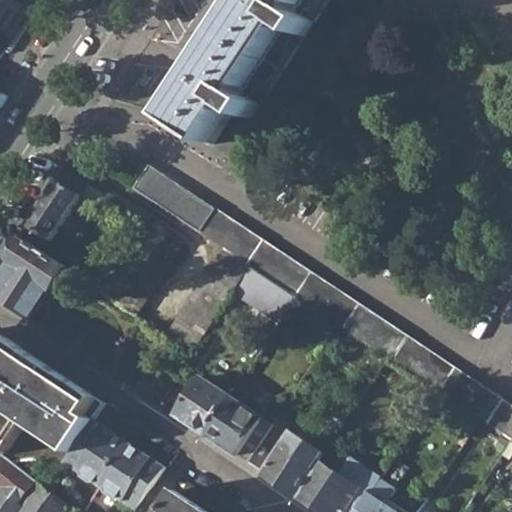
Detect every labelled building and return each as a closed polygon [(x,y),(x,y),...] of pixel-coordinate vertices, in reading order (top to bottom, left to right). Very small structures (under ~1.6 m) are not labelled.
[(0,0),(0,26),(17,0),(0,0)] [(511,0),(253,0),(249,6),(177,118),(214,141),(236,107),(252,118),(310,28),(328,0),(511,0)] [(133,188),(201,234),(225,249),(255,269),(272,280),(290,292),(301,300),(341,327),(505,436),(511,421),(511,407),(148,167),(133,188)] [(26,229),(50,244),(88,187),(64,171),(26,229)] [(111,298),(137,315),(183,246),(157,230),(124,280),(111,298)] [(0,280),(0,294),(34,317),(67,269),(20,238),(5,260),(11,264),(0,280)] [(255,269),(225,249),(168,335),(197,354),(238,295),(255,269)] [(290,292),(272,280),(255,269),(238,295),(283,326),(301,300),(290,292)] [(111,298),(124,280),(110,271),(104,279),(94,272),(87,282),(111,298)] [(0,453),(14,464),(37,460),(57,474),(69,457),(94,420),(105,403),(0,333),(0,453)] [(144,391),(163,404),(177,383),(158,371),(144,391)] [(180,416),(209,435),(235,398),(205,378),(180,416)] [(209,435),(241,457),(267,419),(235,398),(209,435)] [(94,420),(69,457),(71,465),(81,472),(82,477),(91,483),(96,481),(102,485),(130,443),(94,420)] [(249,463),(300,498),(323,464),(327,457),(293,434),(291,437),(274,426),(249,463)] [(130,443),(102,485),(106,488),(107,493),(116,500),(121,498),(137,510),(168,467),(130,443)] [(0,492),(19,508),(39,484),(14,464),(0,453),(0,492)] [(351,483),(323,464),(300,498),(321,511),(362,511),(375,493),(387,474),(378,468),(368,482),(363,490),(351,483)] [(357,475),(351,483),(363,490),(368,482),(357,475)] [(46,490),(39,484),(19,508),(0,492),(0,511),(66,511),(69,508),(51,494),(46,490)] [(160,511),(202,511),(174,492),(160,511)] [(404,511),(375,493),(362,511),(404,511)]
